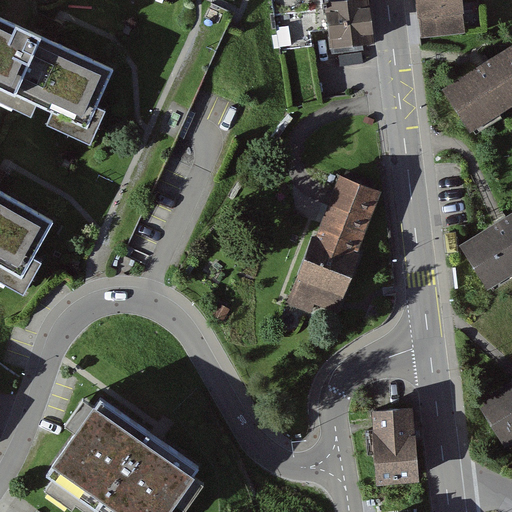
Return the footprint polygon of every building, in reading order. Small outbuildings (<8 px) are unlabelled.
[(363,0),(276,0),(288,84),(313,79),(305,30),(335,28),(336,47),(367,45),(363,0)] [(465,0),(416,0),(421,38),(469,32),(465,0)] [(29,30),(0,17),(0,87),(87,127),(113,69),(54,42),(56,37),(31,26),(29,30)] [(511,50),(449,90),(476,131),(511,108),(511,50)] [(387,191),(341,173),(288,307),(334,325),(387,191)] [(0,264),(22,277),(53,221),(0,190),(0,264)] [(511,217),(467,245),(493,287),(511,275),(511,217)] [(511,384),(483,402),(511,448),(511,446),(511,384)] [(182,511),(206,477),(103,407),(55,479),(104,511),(182,511)] [(376,413),(376,416),(384,486),(426,482),(418,408),(376,413)]
